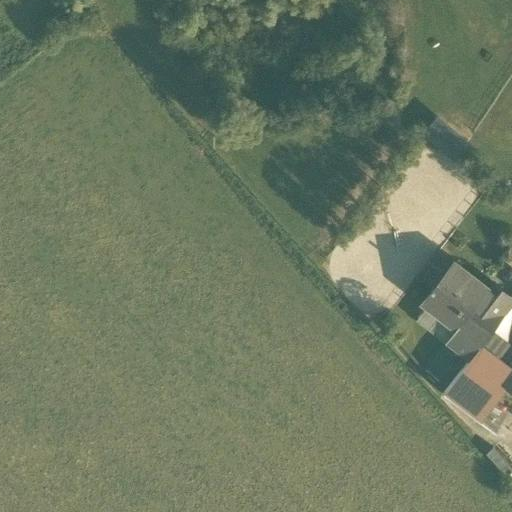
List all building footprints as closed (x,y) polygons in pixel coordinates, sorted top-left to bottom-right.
[(426,307),(456,330),(458,328),(465,319),(465,317),(461,311),(479,288),(480,290),(485,284),(455,261),(434,288),(433,287),(431,290),(432,290),(422,303),(426,307)] [(489,287),(484,293),(508,311),(511,305),(511,298),(492,283),(489,287)] [(489,287),(485,284),(480,290),(484,293),(489,287)] [(465,319),(458,328),(481,346),(482,344),(508,311),(484,293),(480,290),(479,288),(461,311),(465,317),(465,319)] [(417,318),(447,342),(456,330),(426,307),(417,318)] [(470,360),(481,346),(458,328),(456,330),(447,342),(449,343),(469,359),(470,360)] [(469,359),(449,343),(424,375),(443,391),(469,359)] [(499,382),(511,392),(511,363),(510,366),(482,344),(481,346),(470,360),(469,359),(443,391),(474,415),(499,382)] [(487,454),(499,464),(506,455),(494,445),(487,454)]
